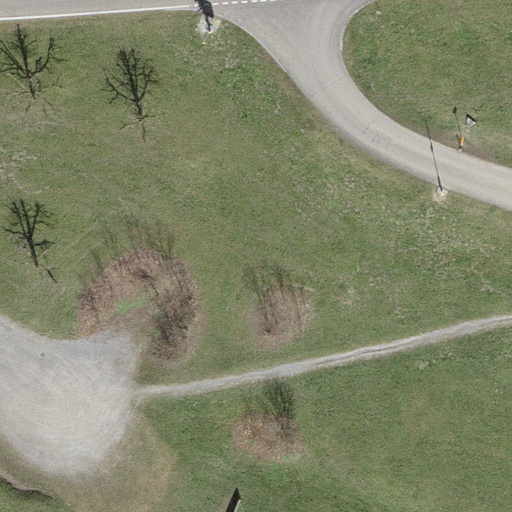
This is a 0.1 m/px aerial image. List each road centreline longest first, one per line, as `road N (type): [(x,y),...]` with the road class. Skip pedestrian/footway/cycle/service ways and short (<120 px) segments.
road 1 (track): [(511,190),(376,133),(329,86),(287,0)]
road 2 (track): [(0,358),(33,389),(23,409),(29,443),(53,463),(90,460),(114,424),(109,398),(88,378),(57,375)]
